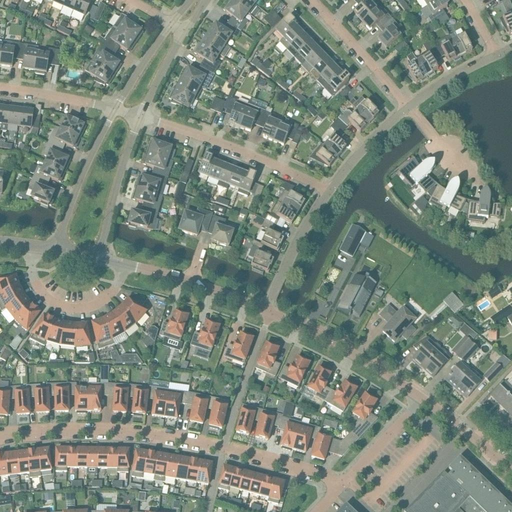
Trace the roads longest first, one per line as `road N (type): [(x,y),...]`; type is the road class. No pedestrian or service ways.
road 1 (residential): [(343,483),(136,433),(0,436)]
road 2 (unclassified): [(420,398),(352,352),(267,311),(126,265)]
road 3 (residential): [(329,191),(141,116)]
road 4 (residential): [(30,246),(33,281),(61,306),(105,300),(126,265)]
road 5 (unclassified): [(114,108),(56,249)]
road 6 (unclassified): [(99,260),(141,116)]
road 7 (residential): [(407,107),(310,0)]
